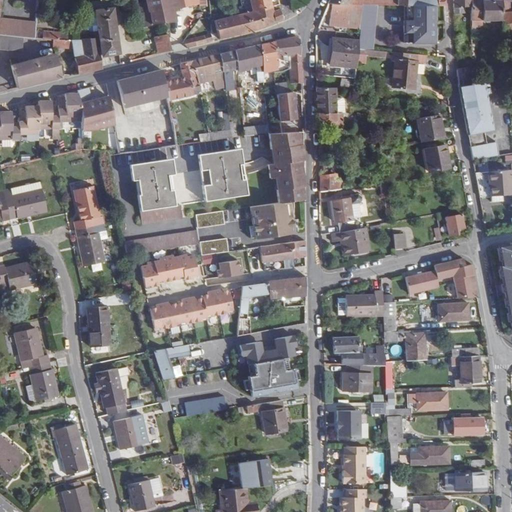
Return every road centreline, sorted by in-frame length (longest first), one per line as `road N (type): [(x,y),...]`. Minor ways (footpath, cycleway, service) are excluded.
road 1 (residential): [(0,247),(41,243),(59,265),(114,511)]
road 2 (residential): [(305,21),(0,101)]
road 3 (residential): [(305,21),(312,285)]
road 4 (residential): [(447,0),(454,113),(476,246)]
road 5 (residential): [(316,511),(312,285)]
road 6 (residential): [(312,285),(476,246)]
road 7 (residential): [(499,358),(505,511)]
